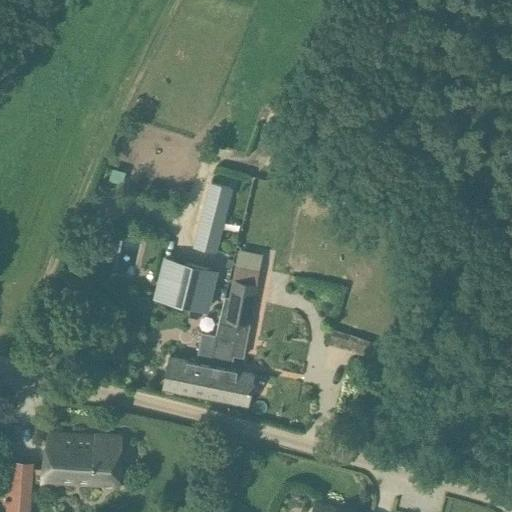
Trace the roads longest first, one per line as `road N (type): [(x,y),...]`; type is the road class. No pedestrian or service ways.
road 1 (unclassified): [(511,509),(25,368)]
road 2 (track): [(174,0),(25,368)]
